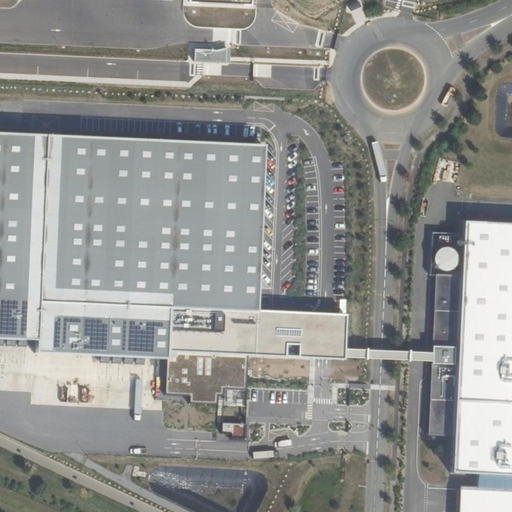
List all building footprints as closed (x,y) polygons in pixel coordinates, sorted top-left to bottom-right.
[(183,0),(182,16),(187,23),(194,27),(241,29),(250,26),(254,19),(255,0),(183,0)] [(0,136),(0,342),(37,344),(37,356),(166,363),(166,394),(190,395),(190,404),(215,405),(216,397),(222,397),(222,389),(246,390),(248,359),(312,362),(324,362),(345,363),(345,360),(345,352),(347,317),(325,317),(258,314),(265,149),(0,136)] [(450,181),(456,182),(459,164),(452,163),(450,181)] [(511,511),(511,224),(462,223),(462,232),(434,231),(426,437),(451,438),(450,473),(477,474),(476,487),(460,487),(458,511),(511,511)] [(381,353),(345,352),(345,360),(381,362),(401,363),(418,363),(455,365),(455,356),(419,355),(401,354),(381,353)] [(221,436),(241,436),(241,425),(221,425),(221,436)]
